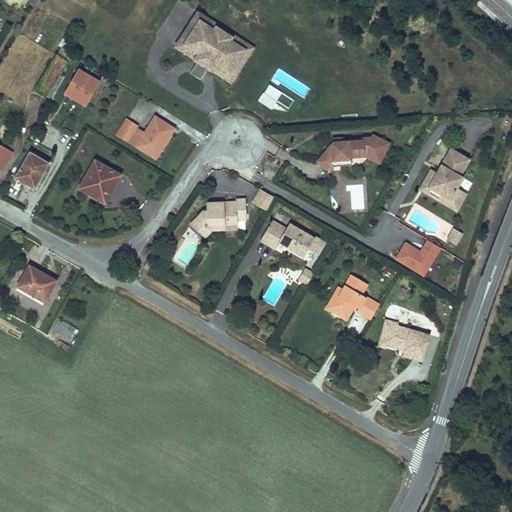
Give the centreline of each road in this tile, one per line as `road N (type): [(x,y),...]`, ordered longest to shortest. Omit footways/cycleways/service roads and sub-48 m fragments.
road 1 (unclassified): [(430,458),(138,286)]
road 2 (tertiary): [(511,222),(430,458)]
road 3 (unclassified): [(237,141),(212,147),(149,232)]
